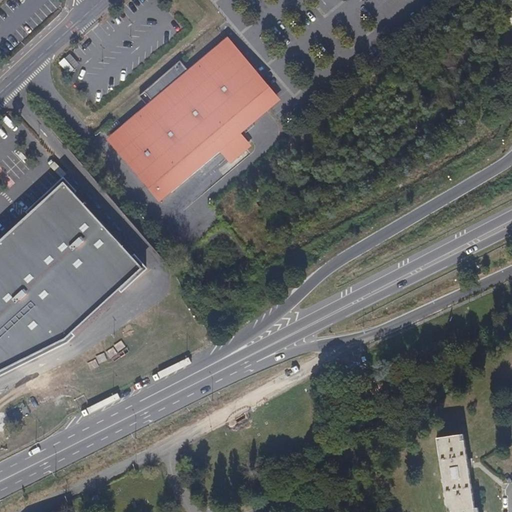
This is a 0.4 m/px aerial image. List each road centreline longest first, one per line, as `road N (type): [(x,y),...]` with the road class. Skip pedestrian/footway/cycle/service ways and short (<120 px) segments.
road 1 (primary): [(511,154),(332,265),(163,398)]
road 2 (primary): [(163,398),(393,325),(511,268)]
road 3 (primary): [(511,215),(286,336)]
road 4 (primary): [(286,336),(511,228)]
road 5 (primary): [(163,398),(0,481)]
road 6 (residential): [(0,92),(103,0)]
road 7 (primary): [(286,336),(163,398)]
road 8 (unknown): [(274,66),(300,98),(367,51)]
